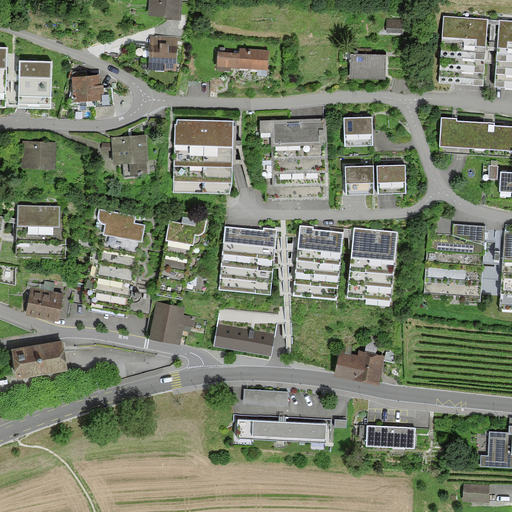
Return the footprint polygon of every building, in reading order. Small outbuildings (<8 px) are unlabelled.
[(150,0),(148,13),(178,17),(179,0),(150,0)] [(511,15),(443,11),(438,84),(511,88),(511,15)] [(400,20),(386,20),(386,30),(400,30),(400,20)] [(149,38),(148,65),(174,67),(175,39),(149,38)] [(218,53),(217,65),(266,67),(267,50),(241,49),(241,54),(218,53)] [(349,54),(349,76),(382,76),(382,54),(349,54)] [(52,62),(20,61),(19,106),(51,107),(52,62)] [(70,77),(72,97),(98,95),(96,75),(70,77)] [(321,106),(256,109),(260,192),(324,189),(321,106)] [(233,113),(176,110),(172,192),(229,195),(233,113)] [(369,116),(342,117),(343,144),(370,144),(369,116)] [(441,117),(438,152),(511,156),(511,125),(487,124),(487,122),(455,120),(455,118),(441,117)] [(112,137),(113,160),(128,159),(146,158),(145,135),(112,137)] [(25,144),(24,165),(54,166),(54,144),(25,144)] [(146,158),(128,159),(129,171),(147,170),(146,158)] [(371,164),(343,165),(344,194),(372,193),(371,164)] [(403,164),(375,164),(375,193),(403,193),(403,164)] [(511,171),(499,171),(498,190),(511,190),(511,171)] [(16,218),(0,216),(0,281),(13,284),(16,256),(64,258),(64,207),(17,206),(16,218)] [(101,210),(83,304),(125,312),(142,224),(133,222),(134,217),(101,210)] [(168,217),(156,292),(183,297),(186,283),(193,284),(204,223),(168,217)] [(483,227),(427,225),(423,297),(480,299),(483,227)] [(276,232),(226,227),(220,288),(270,293),(276,232)] [(335,298),(342,233),(300,228),(293,293),(335,298)] [(396,233),(355,229),(349,295),(390,299),(396,233)] [(511,233),(504,233),(498,308),(511,309),(511,233)] [(30,284),(26,310),(58,316),(62,295),(52,293),(53,286),(43,285),(42,286),(30,284)] [(155,303),(149,337),(177,342),(180,323),(192,325),(193,318),(182,316),(183,309),(155,303)] [(273,334),(219,326),(215,346),(270,354),(273,334)] [(12,350),(17,376),(64,367),(59,341),(12,350)] [(337,352),(333,372),(377,380),(382,356),(358,352),(357,356),(337,352)] [(287,392),(245,389),(244,401),(286,404),(287,392)] [(324,423),(236,420),(235,438),(324,442),(324,423)] [(511,425),(506,425),(506,432),(489,432),(489,456),(480,456),(479,465),(511,465),(511,425)] [(356,435),(365,436),(365,445),(412,446),(413,428),(389,427),(389,426),(365,426),(365,428),(356,428),(356,435)] [(489,484),(463,483),(462,500),(488,501),(489,484)]
